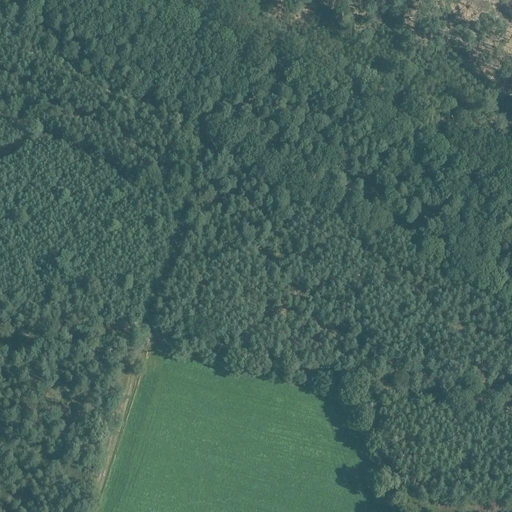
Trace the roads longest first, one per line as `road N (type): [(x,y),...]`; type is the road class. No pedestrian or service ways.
road 1 (track): [(511,295),(0,34)]
road 2 (track): [(0,300),(303,374),(511,410)]
road 3 (track): [(204,133),(88,511)]
road 4 (tertiary): [(511,183),(161,0)]
road 5 (track): [(343,380),(391,511)]
